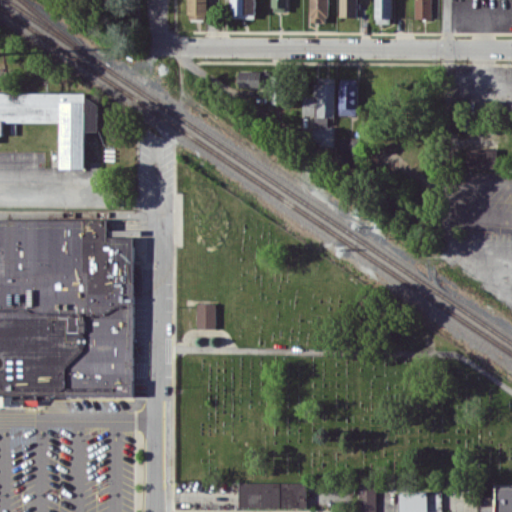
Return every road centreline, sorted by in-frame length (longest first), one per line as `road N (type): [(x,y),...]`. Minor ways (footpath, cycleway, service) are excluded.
road 1 (residential): [(156,133),(154,511)]
road 2 (residential): [(160,46),(511,50)]
road 3 (residential): [(154,419),(0,420)]
